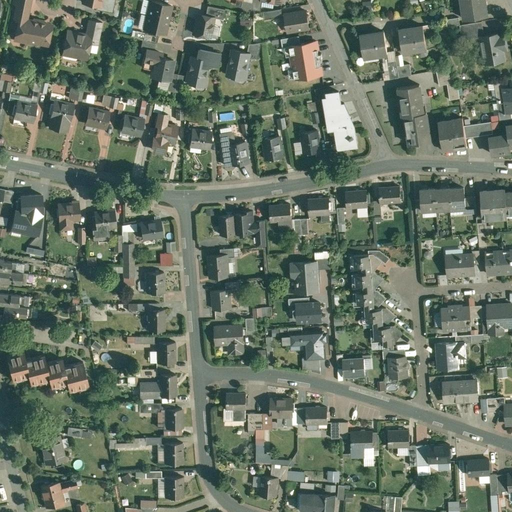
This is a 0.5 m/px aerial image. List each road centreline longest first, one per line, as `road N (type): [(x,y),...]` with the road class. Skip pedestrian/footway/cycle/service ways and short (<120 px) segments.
road 1 (residential): [(196,374),(307,382),(421,414)]
road 2 (residential): [(182,198),(389,164)]
road 3 (residential): [(0,162),(182,198)]
road 4 (residential): [(389,164),(317,0)]
road 5 (residential): [(182,198),(196,374)]
road 6 (residential): [(196,374),(210,483),(220,497),(254,511)]
road 7 (residential): [(421,414),(419,284)]
road 8 (residential): [(389,164),(511,167)]
